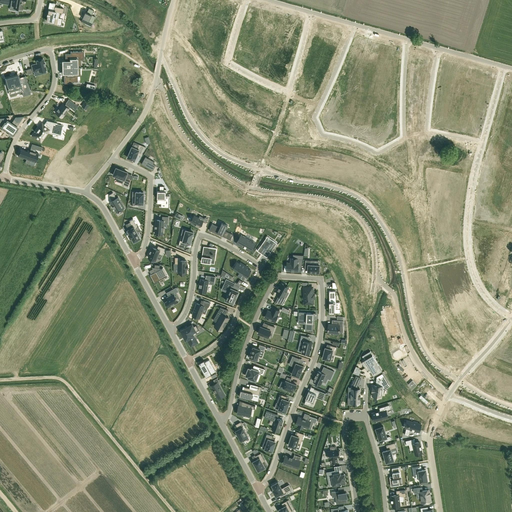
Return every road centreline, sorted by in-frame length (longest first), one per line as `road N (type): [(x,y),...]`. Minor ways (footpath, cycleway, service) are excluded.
road 1 (residential): [(159,60),(192,126),(226,158),(364,201),(403,269),(425,350),(461,378)]
road 2 (residential): [(257,488),(269,480),(318,348),(321,279),(276,275),(219,418)]
road 3 (residential): [(155,82),(175,127),(209,166),(252,190),(321,198),(351,211),(370,233),(376,280),(389,291)]
road 4 (residential): [(354,24),(316,115),(322,134),(377,152),(404,134),(407,39)]
road 5 (residential): [(188,362),(232,329),(261,266),(198,232),(188,303),(170,328)]
road 6 (track): [(172,511),(61,380),(0,380)]
road 7 (residential): [(248,0),(228,62),(285,92),(311,12)]
road 8 (residential): [(0,64),(49,48),(54,71),(45,100),(15,137),(3,178)]
road 9 (residential): [(482,143),(467,244),(485,294),(511,317)]
road 10 (residential): [(482,143),(428,130),(439,48)]
road 11 (residential): [(133,261),(146,242),(150,175),(112,158)]
road 12 (residential): [(439,511),(429,442),(449,394)]
road 13 (residential): [(449,394),(414,356),(389,291)]
